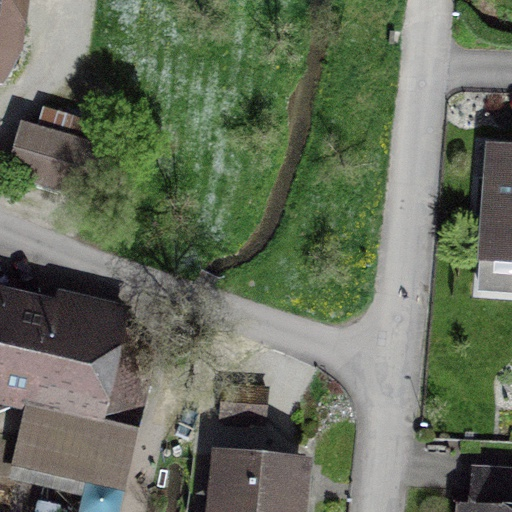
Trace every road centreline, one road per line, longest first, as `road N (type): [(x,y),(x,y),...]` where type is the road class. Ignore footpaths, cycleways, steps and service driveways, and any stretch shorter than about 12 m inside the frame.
road 1 (residential): [(0,229),(394,372)]
road 2 (unclassified): [(424,68),(394,372)]
road 3 (residential): [(394,372),(377,511)]
